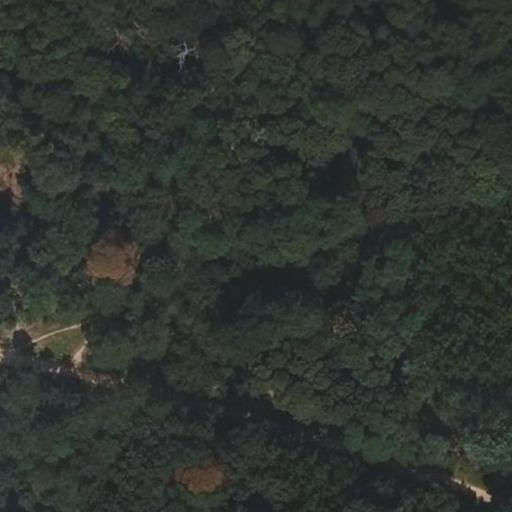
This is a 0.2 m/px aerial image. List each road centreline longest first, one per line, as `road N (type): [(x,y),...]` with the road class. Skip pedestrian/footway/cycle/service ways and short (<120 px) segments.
road 1 (track): [(0,355),(285,428),(511,508)]
road 2 (track): [(451,34),(511,148)]
